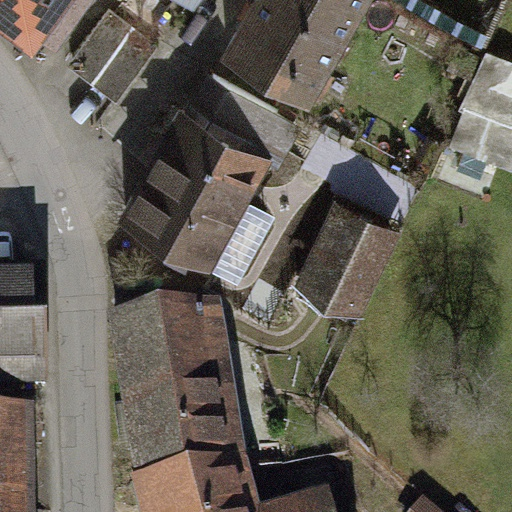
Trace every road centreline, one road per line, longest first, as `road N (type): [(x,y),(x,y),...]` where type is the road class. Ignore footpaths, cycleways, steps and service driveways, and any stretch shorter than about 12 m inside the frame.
road 1 (residential): [(0,89),(14,106),(89,293),(94,511)]
road 2 (unknown): [(14,106),(142,19),(155,0)]
